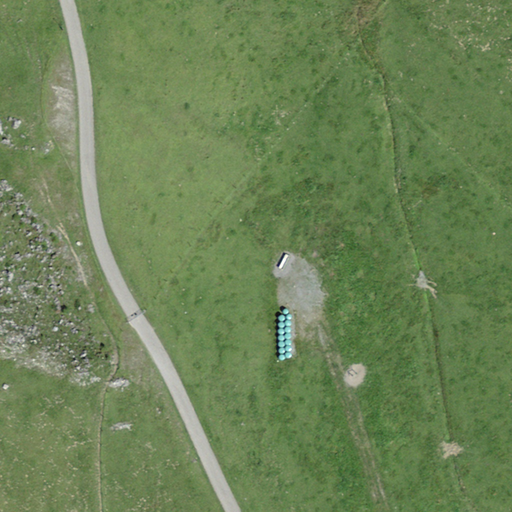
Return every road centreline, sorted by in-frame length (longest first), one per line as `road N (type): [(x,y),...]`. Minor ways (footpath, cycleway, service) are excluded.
road 1 (track): [(67,0),(82,61),(99,234),(235,511)]
road 2 (track): [(330,351),(385,511)]
